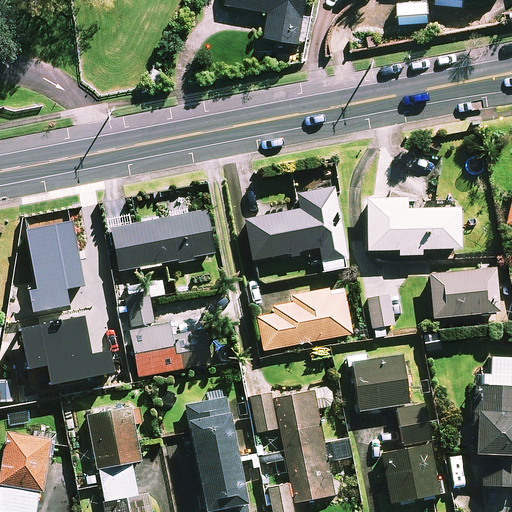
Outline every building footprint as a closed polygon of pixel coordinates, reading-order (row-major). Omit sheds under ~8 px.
[(227,0),(226,4),(270,12),(265,37),(299,44),(307,0),(227,0)] [(436,0),(436,4),(462,8),(462,0),(436,0)] [(441,162),(413,160),(411,179),(439,182),(441,162)] [(290,255),(290,259),(301,257),(300,254),(319,251),(323,274),(346,270),(334,191),(297,196),(299,212),(246,220),(252,261),(290,255)] [(176,261),(177,266),(197,262),(196,258),(214,255),(207,212),(193,214),(191,197),(166,201),(170,220),(112,230),(119,271),(139,268),(139,271),(163,267),(163,264),(176,261)] [(407,210),(407,202),(366,202),(367,252),(399,252),(399,257),(421,257),(421,251),(460,250),(460,209),(407,210)] [(77,225),(27,230),(37,291),(28,295),(35,311),(71,310),(66,292),(88,288),(77,225)] [(499,315),(496,271),(429,276),(432,320),(499,315)] [(351,335),(343,289),(293,299),(294,305),(274,308),(275,316),(258,319),(264,351),(351,335)] [(153,325),(150,294),(126,297),(130,327),(153,325)] [(389,294),(365,298),(371,330),(395,326),(389,294)] [(83,322),(20,331),(22,372),(47,371),(58,385),(113,377),(109,353),(88,357),(83,322)] [(172,336),(170,325),(130,333),(138,378),(213,364),(207,330),(172,336)] [(397,410),(410,407),(402,356),(352,365),(361,416),(397,410)] [(511,377),(480,376),(480,391),(476,391),(474,456),(484,456),(483,488),(511,488),(511,377)] [(318,389),(251,403),(257,434),(279,429),(291,485),(268,489),(272,511),(294,511),(293,505),(334,496),(316,410),(322,409),(324,409),(326,409),(327,408),(329,407),(330,406),(331,404),(332,403),(333,401),(333,399),(333,397),(333,395),(332,394),(331,392),(330,391),(328,390),(327,389),(325,388),(323,388),(321,388),(320,388),(318,389)] [(248,511),(226,399),(186,407),(207,511),(248,511)] [(404,449),(430,445),(423,405),(410,407),(397,410),(404,449)] [(141,462),(132,409),(88,417),(105,511),(151,511),(148,496),(137,498),(131,464),(141,462)] [(36,511),(40,492),(43,492),(49,457),(53,457),(57,435),(34,431),(33,439),(8,435),(0,480),(0,511),(36,511)] [(430,445),(404,449),(383,453),(391,504),(438,496),(430,445)]
